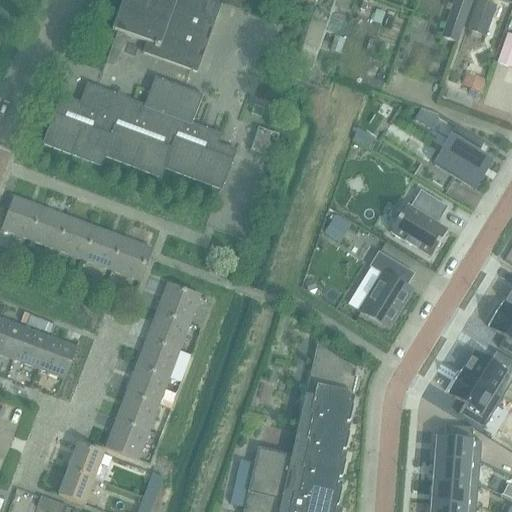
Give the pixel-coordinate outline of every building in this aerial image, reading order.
[(207,29),(211,30),(221,3),(212,0),(122,0),(111,31),(145,43),(141,54),(191,72),(207,29)] [(470,0),(453,0),(439,39),(454,44),(470,0)] [(494,8),(476,1),(466,30),(484,37),(494,8)] [(511,68),(511,36),(506,35),(496,64),(511,69),(511,68)] [(451,85),(456,67),(444,63),(438,81),(451,85)] [(462,87),(479,93),(484,79),(467,73),(462,87)] [(60,97),(60,98),(41,146),(70,156),(100,168),(103,158),(160,179),(164,170),(220,191),(235,152),(207,141),(211,132),(192,125),(202,97),(153,78),(143,106),(86,85),(79,104),(60,97)] [(429,130),(437,117),(420,111),(414,122),(429,130)] [(257,128),(257,129),(249,151),(270,158),(278,135),(257,128)] [(454,129),(456,130),(433,167),(468,188),(476,176),(479,178),(487,164),(475,157),(483,145),(455,128),(454,129)] [(405,207),(389,234),(429,259),(446,232),(436,226),(446,209),(419,192),(409,209),(405,207)] [(1,232),(29,242),(42,208),(14,198),(1,232)] [(364,228),(373,214),(350,198),(340,213),(364,228)] [(56,252),(68,219),(42,208),(29,242),(56,252)] [(95,229),(68,219),(56,252),(83,262),(95,229)] [(122,239),(95,229),(83,262),(110,272),(122,239)] [(150,249),(122,239),(110,272),(138,282),(150,249)] [(382,276),(359,313),(387,329),(410,292),(405,289),(413,275),(377,253),(368,268),(382,276)] [(166,285),(155,313),(189,325),(199,298),(166,285)] [(511,288),(501,307),(500,308),(511,314),(511,288)] [(499,306),(486,328),(503,338),(497,348),(511,357),(511,314),(500,308),(501,307),(499,306)] [(189,325),(155,313),(145,340),(179,352),(189,325)] [(0,320),(0,355),(12,360),(24,329),(0,320)] [(49,339),(24,329),(12,360),(37,370),(49,339)] [(49,339),(37,370),(63,380),(75,349),(49,339)] [(145,340),(135,367),(168,379),(179,352),(145,340)] [(333,511),(335,507),(336,507),(340,490),(335,489),(337,479),(340,479),(344,462),(339,461),(341,451),(344,452),(348,434),(343,433),(345,423),(348,424),(352,407),(347,405),(349,395),(352,396),(356,379),(351,378),(352,369),(316,346),(307,386),(301,413),(294,440),(291,457),(288,456),(257,449),(254,461),(242,511),(333,511)] [(460,373),(460,374),(501,399),(511,381),(511,363),(495,353),(488,363),(473,353),(460,373)] [(135,367),(125,394),(158,406),(168,379),(135,367)] [(459,372),(446,394),(463,405),(457,415),(482,430),(501,399),(460,374),(460,373),(459,372)] [(125,394),(115,421),(148,433),(158,406),(125,394)] [(104,448),(138,461),(148,433),(115,421),(104,448)] [(435,440),(433,462),(479,466),(480,443),(471,442),(472,429),(444,427),(443,440),(435,440)] [(111,459),(103,456),(76,446),(67,471),(93,481),(99,466),(107,469),(111,459)] [(433,462),(431,483),(477,487),(479,466),(433,462)] [(93,481),(67,471),(57,496),(84,506),(90,491),(96,493),(100,483),(93,481)] [(151,474),(142,499),(153,503),(162,478),(151,474)] [(431,483),(430,505),(475,508),(477,487),(431,483)] [(35,506),(48,511),(52,501),(39,496),(35,506)] [(142,499),(137,511),(149,511),(153,503),(142,499)] [(62,511),(65,506),(52,501),(48,511),(51,511),(62,511)]
